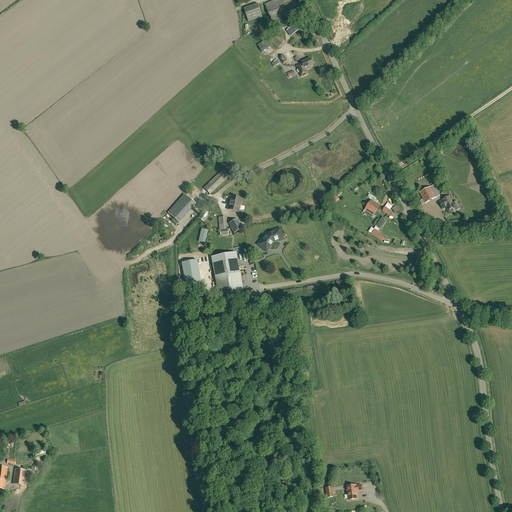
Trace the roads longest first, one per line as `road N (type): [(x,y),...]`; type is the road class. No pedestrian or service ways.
road 1 (unclassified): [(502,511),(472,337),(387,172)]
road 2 (unclassified): [(387,172),(307,0)]
road 3 (unclassified): [(387,172),(511,86)]
